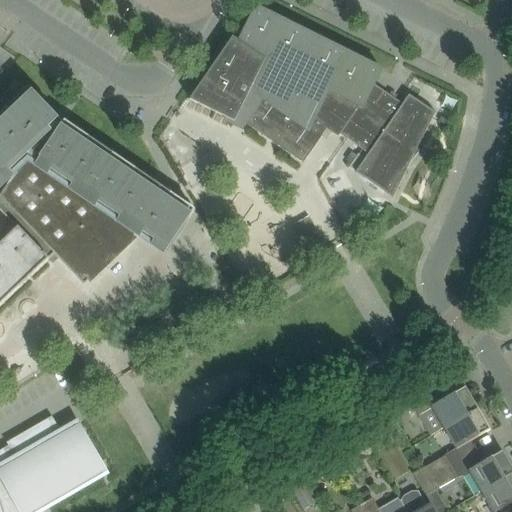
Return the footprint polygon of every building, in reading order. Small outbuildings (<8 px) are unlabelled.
[(237,118),(245,122),(244,123),(303,164),(322,137),(322,136),(326,130),(338,138),(340,135),(347,140),(365,114),(372,120),(389,95),(374,85),(382,71),(257,8),(243,36),(244,36),(240,43),(233,38),(198,88),(190,100),(235,123),(237,118)] [(0,307),(49,261),(48,260),(54,254),(84,286),(138,234),(167,253),(196,211),(170,194),(165,200),(157,195),(162,188),(65,122),(63,124),(28,88),(25,91),(15,81),(0,103),(6,109),(0,114),(0,307)] [(365,114),(347,140),(369,155),(356,173),(393,199),(409,167),(420,151),(418,150),(435,114),(409,96),(403,105),(389,95),(372,120),(365,114)] [(307,217),(294,225),(314,259),(328,251),(307,217)] [(445,429),(478,409),(466,388),(440,403),(434,393),(412,406),(419,417),(433,408),(445,429)] [(442,459),(448,470),(471,457),(465,446),(491,431),(478,409),(445,429),(457,449),(445,456),(445,457),(442,459)] [(0,511),(48,511),(46,507),(104,473),(77,426),(62,435),(52,418),(7,444),(9,447),(0,452),(0,511)] [(470,472),(482,493),(511,475),(511,467),(503,452),(477,467),(471,457),(448,470),(455,481),(458,479),(470,472)] [(426,497),(437,491),(431,480),(424,469),(413,476),(426,497)] [(511,475),(482,493),(493,511),(498,511),(511,504),(511,475)] [(305,511),(317,506),(304,484),(290,492),(301,511),(305,511)] [(402,502),(407,511),(435,511),(432,506),(427,509),(418,493),(412,493),(405,498),(402,502)] [(379,511),(373,499),(362,505),(365,511),(407,511),(402,502),(401,503),(401,501),(381,511),(379,511)] [(255,511),(256,511),(250,500),(229,511),(255,511)]
